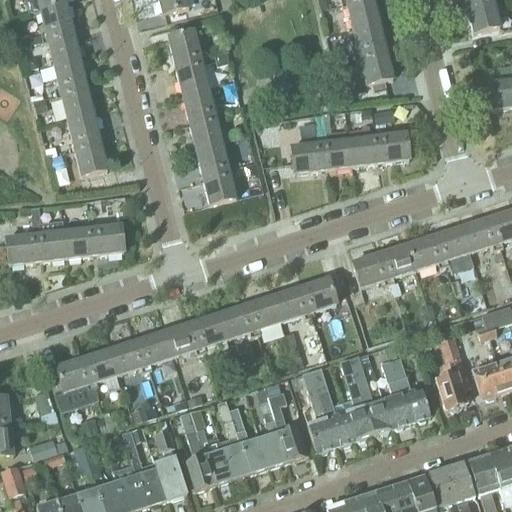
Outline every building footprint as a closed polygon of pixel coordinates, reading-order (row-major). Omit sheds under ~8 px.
[(36,0),(40,12),(40,15),(67,10),(64,0),(36,0)] [(157,0),(162,20),(188,13),(184,0),(157,0)] [(340,4),(341,8),(364,3),(372,1),(372,0),(344,0),(345,3),(340,4)] [(463,0),(467,11),(492,5),(498,4),(496,0),(463,0)] [(347,13),(352,33),(375,28),(379,26),(372,1),(364,3),(341,8),(343,14),(347,13)] [(473,38),(500,32),(494,8),(498,7),(498,4),(492,5),(467,11),(473,38)] [(41,39),(42,43),(68,37),(73,37),(67,10),(40,15),(46,38),(41,39)] [(219,21),(195,26),(198,38),(222,33),(219,21)] [(354,60),(355,64),(386,56),(379,26),(375,28),(352,33),(359,59),(354,60)] [(168,42),(175,71),(205,64),(206,64),(205,59),(200,60),(194,36),(168,42)] [(48,47),(54,70),(73,66),(80,64),(73,37),(68,37),(42,43),(43,48),(48,47)] [(361,68),(367,92),(393,86),(392,81),(386,56),(355,64),(356,69),(361,68)] [(227,58),(214,61),(216,70),(230,67),(227,58)] [(33,62),(26,64),(28,74),(38,72),(37,65),(33,62)] [(54,94),(55,99),(87,92),(80,64),(73,66),(54,70),(59,93),(54,94)] [(175,71),(182,99),(208,92),(216,91),(210,69),(206,70),(205,64),(175,71)] [(511,85),(489,88),(492,115),(511,112),(511,85)] [(62,103),(67,123),(88,118),(93,117),(87,92),(55,99),(57,104),(62,103)] [(182,99),(189,127),(216,121),(220,119),(218,114),(214,115),(208,92),(182,99)] [(351,95),(341,97),(344,106),(354,104),(351,95)] [(43,106),(34,108),(36,117),(45,115),(43,106)] [(393,115),(375,118),(376,128),(394,125),(393,115)] [(68,150),(69,154),(100,146),(93,117),(88,118),(67,123),(73,146),(68,150)] [(189,127),(195,155),(217,150),(222,148),(216,125),(221,124),(220,119),(216,121),(189,127)] [(347,145),(346,136),(319,139),(320,144),(323,175),(352,172),(349,145),(347,145)] [(381,168),(409,165),(406,138),(382,141),(381,136),(376,137),(381,168)] [(352,172),(381,168),(376,137),(366,138),(367,143),(349,145),(352,172)] [(315,149),(291,152),(294,179),(323,175),(320,144),(315,144),(315,149)] [(75,158),(81,182),(107,176),(100,146),(69,154),(70,159),(75,158)] [(195,155),(203,183),(206,182),(233,175),(232,170),(227,171),(222,148),(217,150),(195,155)] [(58,160),(56,152),(46,154),(48,162),(58,160)] [(54,176),(62,174),(60,164),(51,166),(54,176)] [(203,183),(209,210),(235,204),(230,180),(234,179),(234,177),(233,175),(206,182),(203,183)] [(511,244),(511,216),(489,223),(498,249),(511,244)] [(489,223),(462,232),(470,258),(498,249),(489,223)] [(63,225),(38,228),(39,235),(34,235),(38,267),(66,264),(63,237),(64,237),(63,225)] [(66,264),(96,261),(92,238),(91,229),(86,230),(87,234),(64,237),(64,241),(66,264)] [(96,261),(123,257),(120,231),(96,233),(96,229),(91,229),(92,238),(96,261)] [(470,258),(462,232),(435,241),(443,267),(470,258)] [(8,270),(37,267),(35,245),(34,235),(29,236),(30,241),(11,243),(7,243),(5,244),(8,270)] [(435,241),(408,250),(416,276),(443,267),(435,241)] [(408,250),(380,259),(389,284),(416,276),(408,250)] [(353,268),(361,293),(389,284),(380,259),(353,268)] [(458,284),(450,286),(455,302),(463,300),(458,284)] [(329,285),(302,293),(310,318),(337,309),(329,285)] [(302,293),(274,302),(282,327),(310,318),(302,293)] [(274,302),(247,311),(255,336),(282,327),(274,302)] [(247,311),(220,319),(228,345),(255,336),(247,311)] [(482,320),(485,332),(489,342),(497,339),(495,333),(511,327),(511,315),(511,311),(482,320)] [(220,319),(193,328),(201,353),(228,345),(220,319)] [(472,336),(469,324),(451,329),(454,341),(472,336)] [(193,328),(165,337),(174,362),(201,353),(193,328)] [(489,342),(485,332),(478,334),(480,345),(489,342)] [(165,337),(138,346),(146,371),(174,362),(165,337)] [(295,338),(287,340),(297,374),(305,371),(295,338)] [(471,394),(454,343),(441,348),(447,366),(441,368),(446,383),(435,386),(445,417),(450,415),(452,417),(460,415),(461,411),(466,410),(462,397),(471,394)] [(138,346),(111,354),(119,380),(146,371),(138,346)] [(111,354),(83,363),(92,389),(119,380),(111,354)] [(398,363),(395,356),(388,358),(391,366),(411,428),(418,426),(420,428),(425,426),(426,424),(430,422),(421,393),(411,396),(400,363),(398,363)] [(376,408),(361,360),(349,364),(374,440),(380,438),(382,439),(387,438),(388,436),(391,435),(383,406),(376,408)] [(511,362),(497,367),(506,397),(511,394),(511,362)] [(92,389),(83,363),(56,372),(64,397),(92,389)] [(374,440),(349,364),(340,367),(351,403),(341,406),(354,447),(357,446),(359,447),(365,445),(367,443),(374,440)] [(411,428),(391,366),(381,369),(392,403),(383,406),(391,435),(395,434),(397,435),(402,434),(403,431),(411,428)] [(506,397),(497,367),(472,375),(482,404),(485,403),(487,406),(494,404),(495,400),(506,397)] [(321,374),(312,377),(336,453),(341,451),(343,452),(349,450),(350,448),(354,447),(341,406),(332,409),(321,374)] [(336,453),(312,377),(302,380),(317,427),(307,430),(316,459),(319,458),(321,460),(327,458),(327,455),(336,453)] [(46,397),(34,401),(43,429),(56,428),(46,397)] [(265,397),(258,399),(261,410),(269,408),(268,403),(265,397)] [(271,415),(288,468),(307,462),(298,432),(286,436),(279,412),(287,410),(283,398),(268,403),(269,408),(271,415)] [(202,401),(188,405),(190,412),(204,408),(202,401)] [(0,403),(0,431),(11,431),(7,402),(0,403)] [(229,445),(219,448),(231,486),(250,480),(227,405),(217,408),(229,445)] [(186,406),(175,409),(177,416),(189,413),(186,406)] [(250,447),(239,411),(230,414),(250,480),(269,474),(260,444),(250,447)] [(145,414),(132,418),(135,429),(149,425),(145,414)] [(195,438),(212,492),(231,486),(219,448),(217,444),(209,446),(198,414),(188,417),(195,438)] [(260,444),(269,474),(288,468),(271,415),(263,417),(270,441),(260,444)] [(93,424),(74,431),(79,445),(98,438),(93,424)] [(0,462),(14,461),(11,431),(0,431),(0,462)] [(154,470),(166,506),(191,499),(171,434),(154,439),(160,457),(164,456),(167,466),(154,470)] [(130,437),(123,439),(126,448),(129,459),(133,471),(146,511),(147,511),(166,506),(154,470),(154,468),(142,472),(130,437)] [(212,492),(195,438),(186,441),(194,465),(184,468),(193,498),(212,492)] [(31,453),(35,466),(44,463),(63,457),(69,456),(66,446),(55,449),(54,445),(31,453)] [(82,479),(92,476),(87,460),(84,451),(74,454),(82,479)] [(511,469),(507,455),(489,461),(505,511),(511,509),(511,469)] [(63,457),(44,463),(47,473),(66,466),(63,457)] [(93,458),(87,460),(92,476),(93,480),(100,478),(93,458)] [(489,461),(468,468),(479,501),(481,500),(484,511),(495,511),(491,497),(500,494),(489,461)] [(446,475),(458,511),(468,511),(467,505),(475,502),(464,469),(446,475)] [(146,511),(133,471),(113,477),(117,488),(124,511),(146,511)] [(11,501),(26,496),(18,472),(3,476),(11,501)] [(25,475),(28,485),(38,482),(35,472),(25,475)] [(458,511),(446,475),(428,481),(438,511),(444,511),(447,511),(458,511)] [(434,511),(424,482),(407,488),(415,511),(434,511)] [(124,511),(117,488),(97,494),(103,511),(124,511)] [(415,511),(407,488),(392,493),(398,511),(415,511)] [(398,511),(392,493),(376,498),(380,511),(398,511)] [(103,511),(97,494),(77,500),(80,511),(103,511)] [(380,511),(376,498),(359,503),(362,511),(380,511)] [(80,511),(77,500),(57,506),(59,511),(80,511)] [(362,511),(359,503),(344,508),(344,511),(362,511)]
